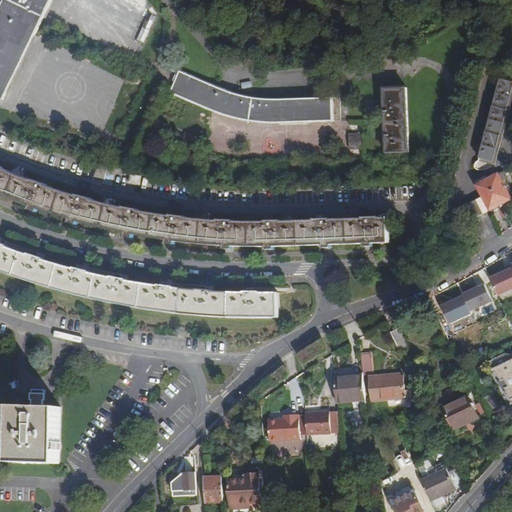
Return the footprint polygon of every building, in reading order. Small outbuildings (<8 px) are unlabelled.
[(4,0),(0,9),(0,97),(5,99),(52,0),(4,0)] [(511,48),(500,51),(504,68),(511,66),(511,48)] [(269,126),(342,123),(341,100),(332,100),(273,102),(257,100),(241,97),(226,92),(181,72),(171,95),(217,115),(229,119),(241,122),(255,125),(269,126)] [(478,158),(492,162),(511,91),(511,82),(500,79),(478,158)] [(384,90),(387,154),(410,153),(408,89),(384,90)] [(362,134),(349,134),(349,150),(362,150),(362,134)] [(0,192),(37,209),(75,220),(116,232),(128,234),(171,241),(198,245),(229,246),(270,248),(280,248),(329,246),(368,245),(391,244),(390,220),(286,223),(206,220),(127,208),(51,187),(0,165),(0,192)] [(488,211),(511,200),(499,174),(478,185),(485,198),(467,207),(473,219),(488,211)] [(0,270),(23,279),(92,299),(162,312),(221,318),(279,318),(279,294),(257,293),(222,293),(211,291),(166,287),(126,278),(85,270),(67,266),(42,257),(2,242),(0,241),(0,270)] [(511,262),(489,272),(499,297),(511,291),(511,262)] [(467,281),(458,285),(462,294),(471,290),(467,281)] [(451,303),(435,311),(442,325),(457,318),(451,303)] [(392,333),(400,351),(409,346),(401,328),(392,333)] [(362,355),(364,374),(373,373),(371,354),(362,355)] [(509,387),(506,389),(511,401),(511,400),(511,361),(494,370),(503,382),(506,380),(509,387)] [(412,390),(406,390),(404,374),(371,377),(373,401),(406,398),(406,403),(413,402),(412,390)] [(365,405),(363,377),(336,379),(338,402),(352,402),(352,406),(365,405)] [(63,409),(45,408),(45,403),(47,403),(48,392),(32,392),(32,402),(34,402),(33,408),(17,407),(14,465),(61,466),(63,409)] [(445,408),(455,430),(478,419),(467,397),(445,408)] [(296,439),(294,413),(284,413),(284,417),(268,419),(269,441),(296,439)] [(306,436),(317,435),(316,413),(305,414),(306,436)] [(330,413),(316,413),(317,435),(330,435),(330,413)] [(440,467),(452,492),(457,490),(445,465),(440,467)] [(438,499),(452,492),(440,467),(436,469),(438,474),(429,478),(438,499)] [(174,497),(199,495),(197,474),(173,475),(174,497)] [(224,503),(222,476),(203,476),(204,503),(224,503)] [(438,499),(429,478),(421,481),(431,502),(438,499)] [(239,481),(240,510),(241,510),(241,506),(260,505),(259,480),(239,481)] [(231,511),(240,510),(239,481),(229,481),(231,511)] [(413,511),(413,510),(422,506),(415,491),(392,502),(396,511),(413,511)]
